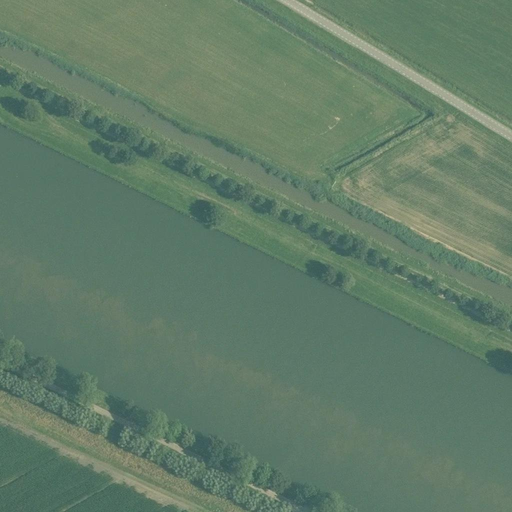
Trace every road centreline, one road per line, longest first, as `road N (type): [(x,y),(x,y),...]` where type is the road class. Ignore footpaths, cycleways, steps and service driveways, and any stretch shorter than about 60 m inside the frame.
road 1 (track): [(0,69),(511,320)]
road 2 (track): [(301,511),(0,363)]
road 3 (tertiary): [(511,137),(283,0)]
